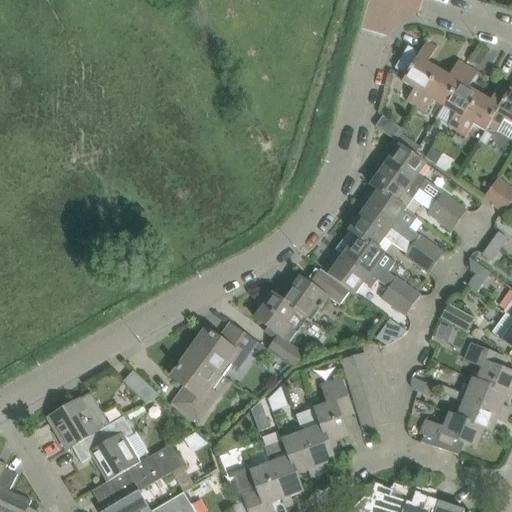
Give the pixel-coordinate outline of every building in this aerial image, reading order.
[(416,107),(439,70),(428,63),(437,48),(427,42),(420,53),(409,47),(396,69),(407,75),(403,82),(415,89),(407,102),(416,107)] [(433,100),(445,107),(468,67),(459,61),(450,76),(439,70),(416,107),(426,113),(433,100)] [(448,126),(457,132),(480,94),(469,88),(478,73),(468,67),(445,107),(456,114),(448,126)] [(486,132),(489,127),(488,127),(509,92),(509,91),(500,86),(491,101),(480,94),(457,132),(467,137),(474,125),(486,132)] [(511,90),(510,89),(509,91),(509,92),(488,127),(489,127),(498,132),(505,120),(511,123),(511,90)] [(383,116),(376,127),(396,141),(402,132),(404,130),(384,116),(383,116)] [(402,132),(396,141),(408,149),(414,141),(402,132)] [(395,140),(385,155),(390,158),(386,165),(420,190),(427,180),(419,175),(427,164),(415,154),(408,149),(396,141),(395,140)] [(432,149),(427,157),(437,165),(443,155),(432,149)] [(443,155),(437,165),(448,172),(455,160),(445,153),(443,155)] [(371,185),(373,187),(379,191),(379,190),(398,204),(406,209),(413,199),(420,190),(386,165),(371,185)] [(484,199),(494,206),(509,186),(499,179),(484,199)] [(511,202),(511,188),(509,186),(494,206),(504,214),(511,202)] [(369,204),(365,210),(399,235),(413,245),(412,246),(437,264),(443,254),(444,253),(419,236),(411,229),(418,219),(406,209),(398,204),(379,190),(379,191),(373,187),(364,199),(369,204)] [(443,193),(436,203),(460,221),(467,211),(443,193)] [(452,231),(453,231),(460,221),(436,203),(428,214),(452,231)] [(350,230),(351,232),(358,236),(358,235),(377,249),(385,239),(406,255),(405,257),(429,274),(430,273),(437,264),(412,246),(413,245),(399,235),(365,210),(350,230)] [(351,232),(337,251),(344,255),(378,280),(389,288),(396,279),(389,273),(396,262),(377,249),(358,235),(358,236),(351,232)] [(498,234),(491,244),(500,250),(508,239),(499,232),(498,234)] [(491,261),(500,250),(491,244),(484,253),(483,255),(491,261)] [(344,255),(329,275),(351,291),(356,295),(364,284),(371,290),(378,280),(344,255)] [(300,277),(283,301),(283,302),(297,312),(307,320),(311,323),(329,298),(340,306),(351,291),(329,275),(321,270),(310,285),(300,277)] [(474,277),(468,286),(476,293),(484,281),(476,275),(474,277)] [(389,288),(413,306),(421,296),(397,278),(396,279),(389,288)] [(406,316),(413,306),(389,288),(382,299),(406,316)] [(273,294),(255,318),(268,328),(279,335),(275,340),(268,350),(295,369),(305,354),(290,343),(307,320),(297,312),(283,302),(283,301),(273,294)] [(475,319),(448,305),(441,319),(468,333),(475,319)] [(511,318),(504,312),(503,312),(507,315),(493,335),(511,348),(511,318)] [(392,321),(379,338),(388,345),(396,341),(401,338),(405,336),(407,334),(408,333),(392,321)] [(207,330),(190,353),(220,374),(229,363),(238,370),(254,347),(258,342),(231,324),(220,340),(207,330)] [(268,350),(258,342),(254,347),(265,355),(268,350)] [(483,367),(477,381),(508,394),(511,396),(511,372),(503,369),(507,359),(472,345),(465,360),(483,367)] [(210,388),(220,374),(190,353),(180,366),(172,377),(186,387),(173,404),(200,423),(220,394),(210,388)] [(369,366),(366,355),(347,360),(343,361),(347,373),(369,366)] [(347,373),(350,384),(373,377),(369,366),(347,373)] [(137,374),(127,385),(147,404),(160,396),(137,374)] [(354,396),(376,389),(373,377),(350,384),(354,396)] [(302,378),(293,381),(296,389),(305,385),(302,378)] [(315,408),(321,425),(322,425),(335,460),(341,458),(335,442),(349,437),(342,419),(354,414),(341,378),(322,385),(329,403),(315,408)] [(503,407),(508,394),(477,381),(473,379),(466,396),(455,391),(452,397),(464,402),(465,399),(509,416),(511,410),(503,407)] [(441,392),(452,397),(455,391),(443,386),(441,392)] [(287,405),(281,389),(269,401),(272,411),(287,405)] [(354,396),(357,407),(380,400),(376,389),(354,396)] [(111,425),(91,393),(59,412),(48,418),(54,429),(67,451),(72,448),(111,425)] [(465,399),(464,402),(458,417),(457,418),(485,429),(484,429),(492,432),(498,419),(506,422),(509,416),(465,399)] [(360,419),(383,412),(380,400),(357,407),(358,411),(360,419)] [(144,406),(128,415),(132,421),(147,411),(144,406)] [(264,408),(253,412),(255,417),(266,413),(264,408)] [(321,425),(315,408),(297,415),(303,432),(319,477),(325,474),(322,466),(336,461),(335,460),(322,425),(321,425)] [(360,419),(364,430),(374,427),(387,423),(383,412),(360,419)] [(477,448),(484,429),(485,429),(457,418),(458,417),(450,414),(444,429),(426,421),(421,433),(424,435),(422,442),(421,442),(421,443),(457,455),(458,454),(456,453),(461,442),(477,448)] [(111,425),(72,448),(82,464),(92,457),(107,483),(143,462),(128,436),(134,433),(124,417),(111,425)] [(197,432),(185,439),(190,449),(205,440),(197,432)] [(303,432),(283,440),(290,456),(297,475),(310,470),(313,479),(319,477),(303,432)] [(284,499),(283,500),(287,508),(293,506),(290,497),(304,492),(297,475),(290,456),(283,440),(264,447),(266,452),(271,463),(284,499)] [(143,462),(107,483),(93,492),(102,507),(100,508),(101,511),(151,511),(140,492),(184,466),(171,446),(143,462)] [(250,469),(232,476),(239,496),(243,494),(249,511),(273,511),(271,504),(283,500),(284,499),(271,463),(251,471),(250,469)] [(0,511),(39,511),(29,507),(32,501),(10,491),(18,475),(6,470),(6,469),(0,480),(0,511)] [(464,511),(465,510),(426,497),(429,490),(411,484),(410,489),(394,484),(392,491),(377,486),(372,500),(365,498),(350,511),(464,511)] [(168,503),(152,511),(197,511),(186,492),(168,503)]
